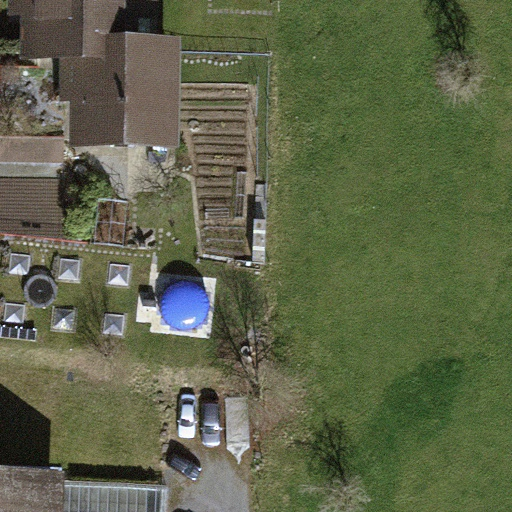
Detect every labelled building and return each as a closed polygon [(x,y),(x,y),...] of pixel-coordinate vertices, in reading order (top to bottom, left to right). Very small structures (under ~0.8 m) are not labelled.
[(33,0),(33,50),(84,52),(135,52),(135,0),(33,0)] [(135,52),(84,52),(84,141),(168,142),(169,53),(135,52)] [(0,136),(0,233),(55,235),(57,138),(0,136)] [(50,511),(51,487),(0,484),(0,511),(50,511)] [(161,511),(163,491),(51,487),(50,511),(161,511)]
